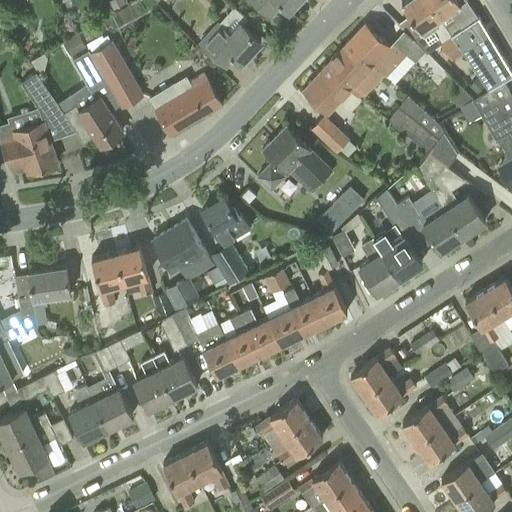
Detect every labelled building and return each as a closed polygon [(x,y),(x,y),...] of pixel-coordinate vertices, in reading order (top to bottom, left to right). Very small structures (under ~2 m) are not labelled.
[(261,0),(258,4),(270,15),(282,4),(289,10),(290,9),(293,9),(300,2),(299,0),(261,0)] [(453,36),(451,33),(428,0),(405,0),(402,2),(424,35),(433,29),(443,43),(453,36)] [(428,0),(451,33),(477,15),(466,0),(428,0)] [(451,33),(453,36),(464,52),(465,52),(489,88),(504,80),(511,74),(511,72),(489,33),(477,15),(451,33)] [(217,57),(225,48),(241,62),(261,39),(241,21),(230,33),(218,23),(201,42),(217,57)] [(366,21),(342,46),(357,59),(364,53),(374,62),(383,71),(386,74),(406,52),(416,61),(427,49),(404,28),(390,44),(366,21)] [(464,52),(453,36),(443,43),(454,59),(464,52)] [(113,38),(90,51),(107,80),(121,105),(144,93),(113,38)] [(357,59),(342,46),(329,60),(358,89),(355,93),(359,97),(383,71),(374,62),(364,53),(357,59)] [(107,80),(90,51),(89,49),(72,59),(90,90),(107,80)] [(358,89),(329,60),(302,88),(327,111),(349,88),(355,93),(358,89)] [(39,107),(57,100),(37,71),(21,81),(39,107)] [(222,103),(204,72),(190,80),(186,74),(150,96),(156,106),(155,107),(171,133),(222,103)] [(489,88),(472,98),(459,106),(468,122),(481,115),(495,138),(496,138),(509,130),(511,128),(511,94),(504,80),(489,88)] [(123,130),(100,94),(79,108),(76,103),(64,111),(84,141),(95,134),(101,144),(123,130)] [(440,137),(399,105),(387,120),(428,151),(440,137)] [(337,151),(350,138),(324,113),(312,126),(337,151)] [(13,130),(13,131),(0,134),(0,138),(11,171),(26,167),(28,171),(58,161),(44,119),(13,130)] [(263,148),(273,158),(257,175),(272,189),(290,171),(310,190),(331,169),(310,148),(311,148),(287,123),(263,148)] [(417,165),(432,188),(440,200),(463,234),(486,219),(469,194),(459,200),(452,190),(466,180),(447,166),(447,165),(428,151),(417,165)] [(511,154),(497,164),(511,189),(511,188),(511,154)] [(365,198),(350,184),(332,202),(347,217),(365,198)] [(409,222),(397,203),(386,188),(376,197),(398,230),(409,222)] [(408,196),(397,203),(409,222),(419,216),(440,249),(463,234),(440,200),(432,188),(412,201),(408,196)] [(224,195),(202,208),(224,243),(252,226),(244,213),(238,217),(224,195)] [(165,288),(166,292),(175,311),(185,306),(200,298),(190,276),(214,262),(205,248),(187,218),(153,238),(171,269),(179,264),(186,278),(165,288)] [(405,235),(394,242),(385,228),(373,236),(399,276),(422,261),(405,235)] [(355,249),(345,229),(333,235),(342,255),(355,249)] [(361,244),(370,258),(359,264),(377,291),(399,276),(373,236),(361,244)] [(139,244),(115,250),(124,282),(137,278),(142,295),(152,292),(139,244)] [(317,251),(326,270),(338,263),(329,245),(317,251)] [(239,272),(224,246),(211,254),(216,262),(224,275),(226,280),(239,272)] [(111,286),(124,282),(115,250),(91,257),(105,305),(115,302),(111,286)] [(206,269),(213,281),(224,275),(216,262),(206,269)] [(67,265),(29,271),(33,297),(71,291),(67,265)] [(274,271),(281,287),(290,283),(283,267),(274,271)] [(326,289),(313,295),(325,321),(347,310),(327,269),(319,274),(326,289)] [(36,318),(33,297),(29,271),(28,271),(28,272),(15,274),(22,320),(36,318)] [(281,287),(274,271),(266,275),(273,291),(281,287)] [(511,286),(505,275),(485,287),(502,315),(511,308),(511,286)] [(325,321),(313,295),(301,301),(294,285),(284,290),(291,306),(303,332),(325,321)] [(497,335),(490,322),(502,315),(485,287),(465,300),(481,326),(489,340),(497,335)] [(173,312),(166,292),(153,296),(160,316),(173,312)] [(185,306),(175,311),(176,311),(173,312),(170,313),(186,344),(199,338),(216,374),(239,363),(226,337),(218,321),(198,331),(185,306)] [(282,342),(303,332),(291,306),(270,316),(282,342)] [(270,316),(258,322),(251,307),(240,312),(260,353),(282,342),(270,316)] [(239,363),(260,353),(240,312),(229,317),(236,332),(226,337),(239,363)] [(174,350),(186,344),(170,313),(159,319),(174,350)] [(10,327),(14,335),(37,324),(36,318),(22,320),(5,328),(10,327)] [(0,352),(0,341),(14,335),(10,327),(5,328),(0,330),(0,383),(12,378),(0,352)] [(432,328),(410,343),(417,354),(440,339),(432,328)] [(138,329),(106,345),(115,365),(130,358),(126,348),(144,340),(138,329)] [(494,372),(508,363),(496,342),(482,351),(494,372)] [(105,370),(115,365),(106,345),(95,350),(105,370)] [(395,355),(390,346),(350,373),(364,392),(390,375),(382,363),(395,355)] [(165,349),(153,355),(172,395),(197,383),(183,355),(171,361),(165,349)] [(172,395),(153,355),(142,360),(148,372),(134,379),(148,407),(172,395)] [(433,386),(454,372),(446,360),(425,375),(433,386)] [(446,379),(454,391),(475,377),(467,365),(446,379)] [(65,389),(55,369),(43,375),(49,388),(53,395),(65,389)] [(0,417),(0,428),(8,444),(51,423),(45,411),(30,418),(24,406),(23,407),(20,402),(49,388),(43,375),(5,393),(14,411),(0,417)] [(377,412),(415,385),(410,377),(397,386),(390,375),(364,392),(377,412)] [(118,387),(106,393),(100,381),(89,387),(109,427),(132,415),(118,387)] [(74,390),(81,405),(70,411),(84,439),(109,427),(89,387),(88,387),(86,383),(74,390)] [(402,421),(416,440),(443,421),(436,410),(447,403),(441,395),(402,421)] [(284,434),(310,416),(296,397),(257,424),(263,434),(277,424),(284,434)] [(310,416),(284,434),(291,445),(278,454),(283,462),(323,436),(310,416)] [(56,436),(60,444),(73,438),(63,417),(51,423),(8,444),(20,469),(30,464),(39,481),(55,473),(46,456),(48,455),(42,443),(56,436)] [(494,449),(511,436),(511,417),(484,435),(494,449)] [(468,434),(462,426),(452,433),(443,421),(416,440),(429,460),(468,434)] [(208,440),(185,451),(200,481),(213,475),(220,489),(230,484),(208,440)] [(200,481),(185,451),(163,462),(185,506),(195,501),(188,487),(200,481)] [(441,478),(455,498),(482,479),(475,467),(486,460),(480,452),(441,478)] [(299,485),(313,505),(352,478),(339,459),(299,485)] [(256,477),(266,492),(285,479),(276,464),(256,477)] [(285,479),(266,492),(264,493),(273,507),(297,492),(288,477),(285,479)] [(342,511),(365,497),(352,478),(313,505),(317,511),(342,511)] [(475,511),(507,490),(501,482),(490,490),(482,479),(455,498),(464,511),(475,511)] [(154,498),(146,482),(137,486),(145,503),(154,498)] [(242,486),(230,492),(239,511),(250,511),(254,510),(242,486)] [(374,511),(365,497),(342,511),(374,511)]
